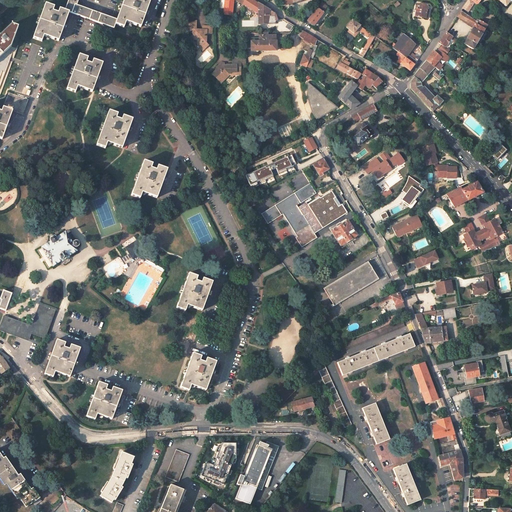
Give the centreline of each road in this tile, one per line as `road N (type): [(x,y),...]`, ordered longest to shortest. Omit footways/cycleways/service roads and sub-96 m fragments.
road 1 (residential): [(464,511),(466,457),(440,381),(380,244),(318,136),(400,87)]
road 2 (tertiary): [(392,511),(344,450),(312,433),(93,437),(66,421),(22,371)]
road 3 (unclassified): [(400,87),(260,0)]
road 4 (unclassified): [(511,202),(400,87)]
